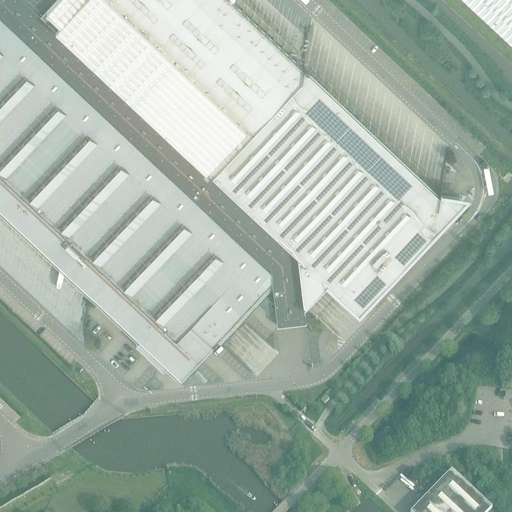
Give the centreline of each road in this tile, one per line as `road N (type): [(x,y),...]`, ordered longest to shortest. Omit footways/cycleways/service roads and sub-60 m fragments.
road 1 (unclassified): [(122,398),(322,379),(480,208),(485,192),(476,163),(303,0)]
road 2 (unclassified): [(280,511),(511,269)]
road 3 (unclassified): [(0,275),(122,398)]
